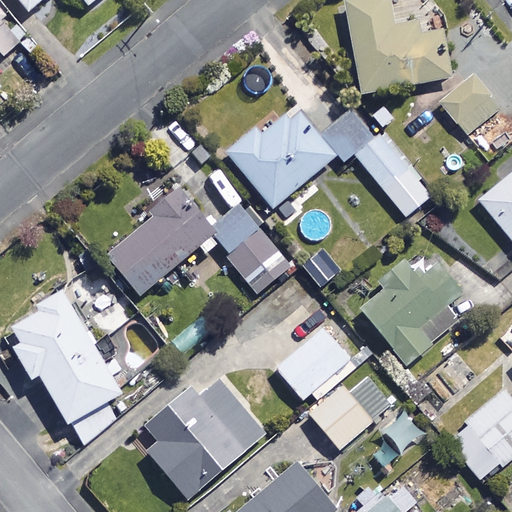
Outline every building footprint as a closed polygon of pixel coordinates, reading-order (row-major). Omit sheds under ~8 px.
[(103,0),(19,0),(32,15),(50,0),(84,0),(92,10),(103,0)] [(397,31),(390,0),(389,0),(348,8),(365,99),(457,81),(448,35),(422,40),(420,27),(397,31)] [(0,31),(10,23),(0,10),(0,31)] [(498,109),(474,82),(444,108),(467,136),(498,109)] [(231,157),(275,212),(339,161),(345,168),(358,158),(408,220),(435,198),(360,106),(315,142),(293,115),(263,140),(259,134),(231,157)] [(225,243),(163,169),(135,192),(160,221),(113,261),(144,298),(203,249),(209,256),(225,243)] [(511,176),(480,203),(511,241),(511,176)] [(246,209),(217,231),(236,255),(230,259),(259,297),(293,271),(246,209)] [(440,266),(421,281),(412,270),(362,311),(410,368),(459,327),(446,312),(465,296),(440,266)] [(324,303),(314,291),(292,311),(302,322),(324,303)] [(142,315),(95,344),(68,299),(16,330),(27,347),(18,352),(37,384),(44,379),(83,445),(120,422),(111,406),(127,396),(120,385),(167,357),(142,315)] [(278,369),(307,404),(314,398),(320,404),(359,371),(325,330),(278,369)] [(396,407),(371,378),(352,395),(346,387),(312,416),(343,452),(396,407)] [(268,438),(222,385),(203,401),(196,393),(152,430),(163,443),(150,454),(191,503),(268,438)] [(511,462),(511,400),(505,392),(466,423),(471,429),(451,445),(484,485),(511,462)] [(424,435),(408,417),(387,434),(403,453),(424,435)] [(337,511),(302,469),(250,511),(337,511)] [(397,511),(387,500),(372,511),(397,511)]
